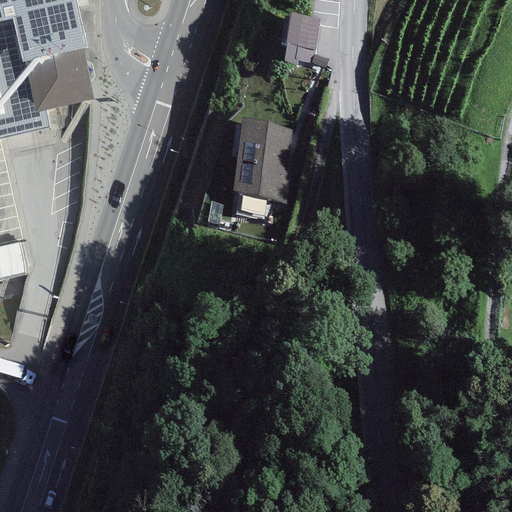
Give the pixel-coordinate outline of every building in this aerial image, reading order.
[(0,0),(0,138),(49,129),(46,110),(35,113),(24,63),(82,50),(87,48),(74,0),(0,0)] [(320,20),(291,13),(283,62),(297,64),(297,61),(313,63),(320,20)] [(24,63),(35,113),(46,110),(93,100),(82,50),(24,63)] [(299,132),(241,119),(233,191),(288,203),(299,132)] [(21,244),(0,248),(0,281),(28,275),(21,244)]
